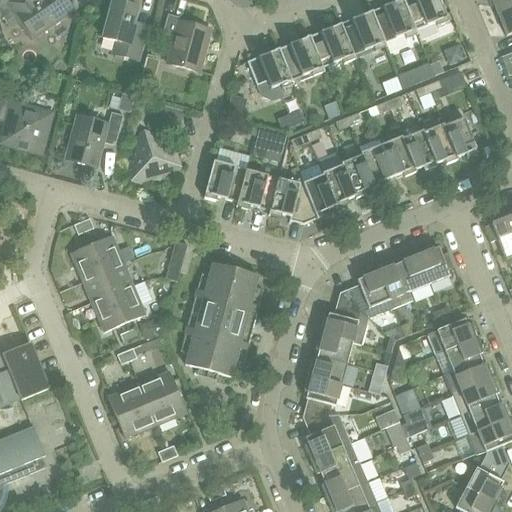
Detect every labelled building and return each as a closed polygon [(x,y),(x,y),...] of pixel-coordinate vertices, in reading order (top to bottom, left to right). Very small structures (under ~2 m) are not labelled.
[(43,32),(73,11),(70,7),(71,0),(0,0),(0,6),(5,3),(22,28),(43,32)] [(402,0),(401,0),(371,12),(384,44),(403,36),(405,40),(417,35),(415,31),(402,0)] [(438,0),(402,0),(415,31),(435,23),(436,27),(448,22),(438,0)] [(511,0),(491,0),(498,16),(511,9),(511,0)] [(145,35),(131,31),(138,8),(112,1),(102,39),(115,42),(112,55),(138,62),(145,35)] [(511,9),(498,16),(506,36),(511,34),(511,9)] [(359,59),(374,52),(386,48),(384,44),(371,12),(340,25),(350,49),(354,47),(359,59)] [(198,73),(209,31),(178,22),(179,19),(167,15),(162,34),(174,37),(166,65),(198,73)] [(340,25),(309,38),(322,69),(341,61),(343,65),(355,60),(350,49),(340,25)] [(309,38),(278,50),(291,82),(291,81),(310,74),(312,78),(324,73),(322,69),(309,38)] [(284,98),(281,90),(293,85),(291,81),(291,82),(278,50),(246,63),(256,87),(257,87),(261,98),(272,102),(284,98)] [(428,66),(433,77),(443,73),(438,62),(428,66)] [(397,77),(402,89),(416,85),(410,71),(397,77)] [(438,81),(426,86),(430,94),(441,89),(438,81)] [(426,86),(414,91),(417,99),(430,94),(426,86)] [(230,95),(224,118),(241,122),(246,100),(230,95)] [(40,154),(50,115),(12,105),(13,100),(1,97),(0,101),(0,120),(7,123),(1,143),(40,154)] [(401,106),(398,97),(386,102),(390,111),(401,106)] [(378,115),(390,111),(386,102),(374,107),(378,115)] [(160,105),(156,119),(179,125),(183,111),(160,105)] [(76,117),(64,160),(97,169),(103,144),(115,147),(119,128),(123,117),(111,113),(108,125),(76,117)] [(361,122),(358,114),(346,118),(349,127),(361,122)] [(338,131),(349,127),(346,118),(334,123),(338,131)] [(443,127),(456,159),(464,155),(466,159),(478,154),(463,119),(443,127)] [(227,134),(230,123),(221,121),(218,132),(227,134)] [(443,125),(423,133),(422,134),(435,165),(443,162),(445,166),(457,161),(456,159),(443,127),(443,125)] [(246,135),(253,137),(256,129),(248,127),(246,135)] [(321,138),(318,130),(306,135),(309,143),(321,138)] [(422,132),(402,140),(401,140),(414,171),(415,171),(423,168),(424,172),(436,167),(435,165),(422,134),(423,133),(422,132)] [(176,153),(158,135),(132,143),(126,167),(145,185),(169,179),(176,153)] [(297,148),(309,143),(306,135),(294,139),(297,148)] [(401,138),(381,146),(393,178),(402,174),(404,178),(415,173),(415,171),(414,171),(401,140),(402,140),(401,138)] [(360,154),(361,156),(374,188),(373,188),(374,190),(386,185),(384,181),(393,178),(381,146),(360,154)] [(341,164),(341,166),(342,166),(354,198),(355,200),(367,195),(365,191),(373,188),(374,188),(361,156),(341,164)] [(217,198),(236,203),(237,204),(246,171),(213,162),(203,199),(216,202),(217,198)] [(321,174),(322,176),(323,176),(335,208),(336,210),(348,205),(346,201),(354,198),(342,166),(341,166),(321,174)] [(235,208),(248,211),(249,207),(269,212),(278,179),(246,171),(237,204),(236,203),(235,208)] [(327,211),(335,208),(323,176),(322,176),(303,184),(317,220),(328,215),(327,211)] [(291,183),(278,179),(269,212),(268,216),(280,220),(281,216),(290,218),(289,222),(303,226),(317,220),(303,184),(301,179),(291,183)] [(483,228),(490,244),(497,241),(505,261),(511,257),(511,218),(511,217),(483,228)] [(89,220),(81,223),(85,233),(93,229),(89,220)] [(81,223),(73,226),(77,236),(85,233),(81,223)] [(70,254),(83,284),(103,275),(91,246),(85,233),(77,236),(82,249),(70,254)] [(111,237),(91,246),(103,275),(124,267),(111,237)] [(186,246),(174,243),(166,272),(179,275),(186,246)] [(430,247),(416,253),(429,285),(450,277),(438,248),(432,251),(430,247)] [(403,263),(397,265),(409,293),(429,285),(416,253),(401,259),(403,263)] [(390,264),(376,270),(392,310),(412,302),(409,293),(397,265),(392,267),(390,264)] [(188,354),(185,366),(230,378),(233,366),(242,369),(262,291),(254,289),(257,277),(212,265),(208,277),(200,275),(180,352),(188,354)] [(83,284),(91,304),(112,295),(132,287),(124,267),(103,275),(83,284)] [(359,287),(339,295),(368,320),(392,310),(376,270),(361,276),(362,279),(356,281),(359,287)] [(164,279),(176,282),(177,282),(179,275),(166,272),(164,279)] [(145,316),(132,287),(112,295),(124,325),(145,316)] [(103,333),(124,325),(112,295),(91,304),(103,333)] [(323,320),(319,335),(352,344),(360,346),(368,320),(339,295),(333,317),(328,314),(326,321),(323,320)] [(447,308),(439,311),(444,322),(451,319),(447,308)] [(431,314),(435,325),(444,322),(439,311),(431,314)] [(434,355),(444,352),(476,339),(470,325),(466,326),(464,320),(426,335),(434,355)] [(399,327),(404,337),(411,335),(407,324),(399,327)] [(399,327),(383,334),(388,338),(389,338),(393,342),(404,338),(404,337),(399,327)] [(135,329),(127,332),(131,342),(139,339),(135,329)] [(119,335),(123,345),(131,342),(127,332),(119,335)] [(318,352),(317,357),(346,365),(352,344),(319,335),(315,350),(318,352)] [(389,338),(385,353),(391,355),(393,342),(389,338)] [(443,375),(443,376),(480,361),(478,356),(482,354),(476,339),(444,352),(452,372),(443,375)] [(0,502),(0,503),(1,500),(2,498),(2,496),(3,491),(3,489),(3,486),(46,468),(42,458),(45,457),(33,429),(0,442),(0,407),(19,399),(20,401),(48,390),(29,344),(0,356),(0,502)] [(132,350),(124,353),(128,363),(135,359),(132,350)] [(116,356),(120,366),(128,363),(124,353),(116,356)] [(340,386),(346,366),(346,365),(317,357),(315,363),(312,361),(307,377),(340,386)] [(443,376),(451,396),(460,392),(492,380),(486,365),(482,366),(480,361),(443,376)] [(384,375),(386,367),(375,365),(373,372),(384,375)] [(404,368),(394,365),(392,373),(403,376),(404,368)] [(382,383),(384,375),(373,372),(371,380),(382,383)] [(169,373),(138,386),(147,406),(177,393),(169,373)] [(401,383),(403,376),(392,373),(390,381),(401,383)] [(307,400),(302,419),(332,416),(328,416),(331,406),(335,408),(340,386),(307,377),(303,392),(307,394),(305,399),(307,400)] [(451,396),(459,416),(497,401),(494,396),(498,394),(492,380),(460,392),(451,396)] [(107,398),(116,419),(147,406),(138,386),(107,398)] [(394,397),(402,417),(417,411),(409,390),(394,397)] [(186,414),(177,393),(147,406),(155,427),(186,414)] [(459,416),(467,436),(476,432),(508,420),(502,405),(499,406),(497,401),(459,416)] [(125,440),(155,427),(147,406),(116,419),(125,440)] [(403,417),(406,424),(400,427),(404,436),(405,439),(431,428),(423,408),(403,417)] [(304,446),(310,461),(350,444),(338,417),(332,416),(302,419),(310,437),(305,439),(307,445),(304,446)] [(467,436),(475,456),(485,453),(500,446),(501,447),(511,442),(511,438),(511,436),(511,435),(511,428),(508,420),(476,432),(467,436)] [(407,443),(405,439),(404,436),(393,440),(396,448),(407,443)] [(372,440),(358,444),(363,465),(377,462),(372,440)] [(410,451),(407,443),(396,448),(399,455),(410,451)] [(322,479),(350,467),(358,464),(350,444),(310,461),(316,475),(319,474),(322,479)] [(416,449),(419,457),(430,452),(427,444),(416,449)] [(475,469),(465,489),(495,505),(503,491),(500,489),(503,483),(499,482),(508,465),(501,447),(500,446),(485,453),(475,456),(476,459),(486,455),(478,470),(475,469)] [(172,448),(164,451),(168,460),(176,457),(172,448)] [(157,454),(161,463),(168,460),(164,451),(157,454)] [(419,457),(422,464),(433,459),(430,452),(419,457)] [(321,486),(327,501),(358,487),(350,467),(322,479),(324,485),(321,486)] [(413,488),(410,480),(399,484),(403,492),(413,488)] [(225,496),(221,486),(213,489),(217,499),(225,496)] [(355,511),(367,507),(358,487),(327,501),(331,511),(355,511)] [(416,495),(413,488),(403,492),(406,499),(416,495)] [(209,502),(217,499),(213,489),(205,493),(209,502)] [(491,511),(495,505),(465,489),(455,509),(459,511),(458,511),(491,511)] [(247,511),(242,500),(222,509),(222,511),(247,511)] [(379,511),(376,503),(367,507),(355,511),(379,511)]
